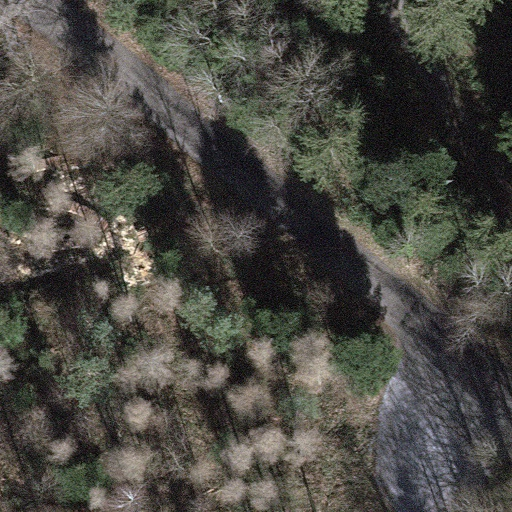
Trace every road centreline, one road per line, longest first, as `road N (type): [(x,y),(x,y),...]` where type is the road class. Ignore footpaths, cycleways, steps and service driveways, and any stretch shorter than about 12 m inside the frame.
road 1 (unclassified): [(35,0),(511,395)]
road 2 (track): [(415,313),(422,511)]
